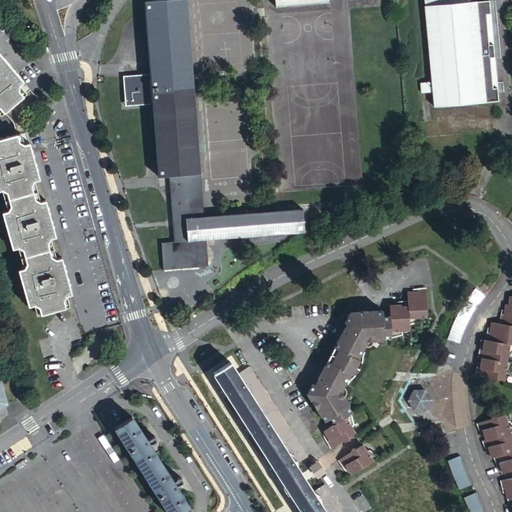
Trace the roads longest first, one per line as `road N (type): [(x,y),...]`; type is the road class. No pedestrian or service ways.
road 1 (residential): [(511,257),(479,212),(438,207),(284,274),(150,352)]
road 2 (tertiary): [(150,352),(62,52)]
road 3 (residential): [(495,511),(470,453),(460,388),(471,341),(511,272)]
road 4 (tertiary): [(150,352),(247,511)]
road 5 (tertiary): [(0,445),(150,352)]
